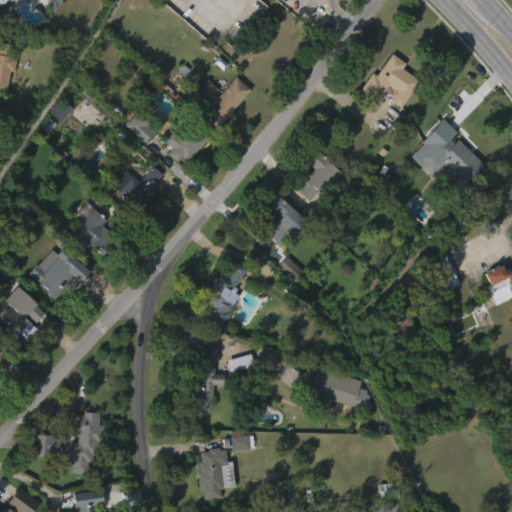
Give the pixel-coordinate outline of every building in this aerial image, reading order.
[(0,0),(12,0),(4,2),(7,16),(0,17),(0,0)] [(229,0),(240,8),(246,0),(229,0)] [(57,34),(55,23),(43,25),(45,37),(57,34)] [(0,42),(16,45),(14,55),(18,56),(15,71),(11,71),(8,89),(0,87),(0,42)] [(405,68),(422,81),(402,108),(392,100),(398,91),(390,85),(376,104),(359,92),(374,72),(378,75),(394,54),(407,63),(404,67),(405,68)] [(249,89),(230,110),(233,113),(228,118),(226,116),(219,123),(204,111),(209,105),(194,91),(205,79),(216,89),(212,93),(216,96),(234,76),(249,89)] [(0,123),(2,124),(5,104),(10,105),(12,87),(0,85),(0,123)] [(411,119),(398,111),(406,99),(387,86),(372,109),(367,106),(356,123),(373,135),(383,119),(392,124),(386,134),(397,141),(411,119)] [(140,108),(154,120),(148,126),(157,134),(148,145),(126,126),(127,125),(121,119),(129,109),(135,114),(140,108)] [(203,112),(189,128),(219,155),(247,124),(230,109),(217,124),(203,112)] [(184,119),(197,131),(198,129),(208,138),(185,161),(180,156),(176,161),(166,152),(171,147),(163,139),(169,133),(171,134),(184,119)] [(69,143),(61,134),(48,146),(55,154),(69,143)] [(142,178),(153,165),(132,146),(120,158),(142,178)] [(153,182),(156,184),(152,189),(154,191),(150,196),(148,194),(144,198),(149,203),(143,210),(138,206),(136,210),(110,186),(124,171),(137,182),(145,173),(127,156),(133,149),(160,174),(153,182)] [(321,152),(343,173),(337,179),(340,182),(332,191),(329,189),(323,195),(318,190),(308,201),(298,191),(306,183),(304,181),(316,169),(307,163),(321,152)] [(202,173),(185,154),(163,175),(169,181),(164,186),(175,198),(202,173)] [(417,200),(427,209),(439,196),(450,207),(441,217),(454,229),(482,199),(453,173),(450,176),(444,171),(417,200)] [(291,222),(306,236),(335,205),(313,184),(302,196),(310,203),(291,222)] [(307,224),(294,239),(288,234),(283,240),(281,238),(278,241),(273,237),(266,245),(255,234),(265,223),(263,221),(273,210),(266,204),(275,194),(307,224)] [(159,209),(148,199),(134,215),(121,203),(107,220),(138,246),(146,236),(141,231),(159,209)] [(273,246),(268,251),(288,269),(302,254),(273,228),(264,238),(273,246)] [(91,285),(111,263),(82,236),(68,250),(75,256),(68,263),(91,285)] [(64,249),(89,272),(81,281),(77,277),(64,291),(62,290),(54,299),(46,291),(48,289),(29,271),(37,263),(45,271),(47,268),(46,267),(64,249)] [(266,271),(273,276),(282,264),(268,253),(254,272),(261,277),(266,271)] [(249,267),(242,279),(241,278),(236,285),(238,287),(236,291),(240,294),(229,311),(231,312),(223,325),(209,316),(215,307),(217,307),(205,298),(217,279),(218,280),(224,271),(230,275),(232,273),(229,272),(237,260),(249,267)] [(500,264),(503,270),(508,268),(509,270),(511,269),(511,271),(511,322),(511,320),(511,319),(511,295),(494,304),(485,286),(488,284),(483,272),(500,264)] [(84,304),(57,280),(52,287),(46,282),(24,308),(49,329),(68,308),(75,315),(84,304)] [(272,299),(286,311),(295,301),(282,289),(272,299)] [(428,294),(438,323),(453,318),(443,289),(428,294)] [(42,314),(34,322),(25,314),(23,316),(36,328),(18,349),(0,333),(0,329),(19,309),(14,305),(22,295),(42,314)] [(203,352),(218,359),(233,327),(229,325),(241,301),(228,296),(222,308),(215,304),(201,334),(210,339),(203,352)] [(510,329),(511,333),(511,350),(508,353),(511,363),(511,300),(501,305),(498,297),(478,305),(490,337),(510,329)] [(419,333),(389,348),(380,330),(386,327),(378,311),(401,299),(419,333)] [(33,359),(43,349),(22,330),(7,347),(0,341),(0,357),(2,359),(0,361),(0,366),(16,380),(34,360),(33,359)] [(213,367),(213,373),(222,373),(222,385),(211,385),(211,412),(199,412),(199,402),(190,402),(190,391),(199,391),(199,382),(201,382),(201,367),(213,367)] [(226,405),(249,398),(246,386),(222,393),(226,405)] [(356,413),(312,402),(306,428),(362,442),(367,424),(354,421),(356,413)] [(99,410),(100,424),(104,424),(104,441),(98,441),(98,454),(94,454),(94,463),(91,463),(90,473),(73,473),(73,464),(63,464),(63,453),(37,453),(38,433),(53,433),(53,436),(68,437),(68,440),(78,440),(78,434),(68,434),(69,412),(85,413),(85,410),(99,410)] [(244,428),(244,434),(253,434),(254,446),(251,447),(251,448),(233,450),(230,430),(244,428)] [(32,469),(30,489),(68,493),(66,505),(82,507),(83,494),(93,495),(97,457),(93,457),(94,447),(67,444),(64,465),(73,466),(72,473),(32,469)] [(216,447),(216,450),(223,449),(224,462),(229,461),(231,487),(217,489),(218,498),(201,499),(201,491),(196,490),(195,472),(197,472),(196,462),(198,462),(197,452),(206,451),(205,448),(216,447)] [(227,484),(245,482),(243,467),(225,469),(227,484)] [(195,511),(215,511),(215,497),(222,496),(220,481),(193,484),(195,511)] [(95,505),(95,511),(75,511),(73,492),(104,488),(106,502),(94,504),(95,505)] [(217,511),(228,511),(226,495),(215,497),(217,511)] [(9,506),(17,511),(0,511),(0,509),(5,503),(9,506)]
